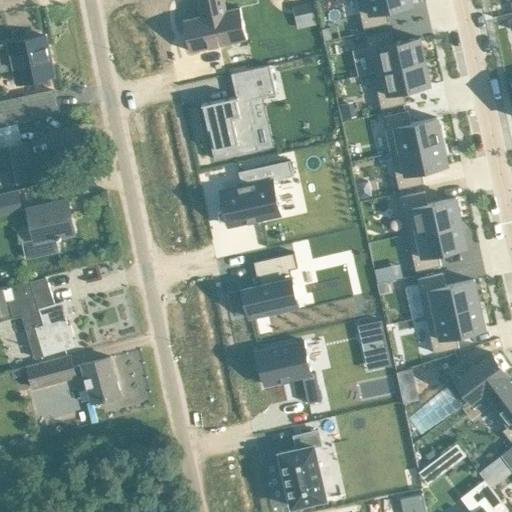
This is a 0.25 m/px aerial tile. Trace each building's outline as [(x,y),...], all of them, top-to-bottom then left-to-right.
[(198,0),(202,19),(185,22),(192,54),(249,41),(242,10),(228,13),(225,0),(198,0)] [(411,0),(357,0),(364,28),(389,22),(387,9),(413,4),(411,0)] [(329,27),(322,28),(324,40),(332,39),(329,27)] [(391,30),(366,35),(374,71),(425,60),(420,37),(394,42),(391,30)] [(18,82),(23,81),(54,74),(45,35),(10,42),(10,43),(0,44),(0,68),(0,69),(14,66),(18,82)] [(425,60),(374,71),(382,108),(407,102),(404,90),(430,84),(425,60)] [(237,95),(203,103),(208,127),(210,127),(212,134),(210,134),(215,158),(259,148),(254,126),(259,124),(254,101),(279,96),(271,63),(232,72),(237,95)] [(3,126),(59,111),(54,90),(7,100),(10,110),(0,112),(3,126)] [(409,110),(383,115),(391,152),(445,140),(442,125),(440,126),(438,117),(411,122),(409,110)] [(26,142),(7,147),(3,127),(0,127),(0,154),(6,182),(33,176),(26,142)] [(445,140),(391,152),(399,188),(425,182),(422,170),(448,164),(446,155),(449,154),(445,140)] [(242,185),(221,190),(229,225),(281,213),(273,180),(294,175),(291,159),(239,170),(242,185)] [(0,193),(0,216),(24,211),(18,189),(0,193)] [(425,190),(400,196),(408,233),(462,221),(456,197),(428,203),(425,190)] [(60,251),(57,238),(62,237),(62,235),(75,232),(68,199),(27,207),(34,238),(23,240),(26,258),(60,251)] [(462,221),(408,233),(416,270),(441,264),(439,252),(467,246),(462,221)] [(261,286),(243,290),(250,319),(299,307),(289,270),(295,269),(291,253),(253,263),(257,279),(259,278),(261,286)] [(76,264),(77,275),(92,275),(92,264),(76,264)] [(443,272),(418,278),(426,315),(480,303),(474,279),(446,285),(443,272)] [(49,276),(7,287),(15,319),(25,317),(36,355),(74,345),(72,337),(74,336),(70,324),(67,324),(64,315),(68,314),(63,301),(57,303),(49,276)] [(388,280),(378,283),(380,293),(390,291),(388,280)] [(480,303),(426,315),(434,352),(459,346),(457,334),(485,327),(480,303)] [(382,319),(358,324),(364,350),(388,344),(382,319)] [(305,343),(258,353),(266,386),(303,378),(309,405),(322,402),(316,375),(312,376),(305,343)] [(461,359),(441,375),(464,406),(482,393),(506,374),(508,373),(492,352),(469,370),(461,359)] [(22,366),(12,369),(15,378),(25,374),(30,373),(33,387),(76,376),(71,354),(28,366),(27,365),(22,366)] [(96,400),(121,393),(111,356),(85,362),(96,400)] [(464,406),(463,407),(472,419),(491,405),(507,426),(503,429),(511,441),(511,440),(511,382),(506,374),(482,393),(464,406)] [(298,448),(280,452),(293,506),(327,498),(315,446),(321,444),(318,430),(295,435),(298,448)] [(457,442),(435,459),(444,471),(467,454),(457,442)] [(511,445),(502,453),(479,471),(486,479),(491,486),(511,470),(511,445)] [(420,486),(417,472),(404,475),(407,489),(420,486)] [(474,511),(504,511),(508,509),(491,486),(486,479),(463,497),(474,511)] [(426,511),(423,493),(401,498),(401,500),(404,499),(407,511),(426,511)]
